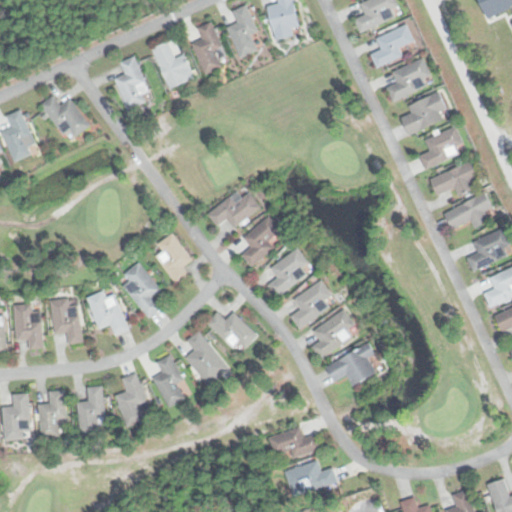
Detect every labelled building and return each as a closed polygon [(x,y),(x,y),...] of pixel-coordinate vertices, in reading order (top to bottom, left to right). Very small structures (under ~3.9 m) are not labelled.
[(276,41),(294,37),(292,28),(299,26),(294,0),(278,0),(279,3),(269,5),(276,41)] [(402,13),(395,0),(368,0),(361,4),(366,14),(355,20),(361,33),(402,13)] [(511,0),(481,0),(489,18),(511,8),(511,0)] [(238,22),(228,26),(241,57),(259,50),(252,34),(259,32),(248,4),(233,10),(238,22)] [(203,39),(193,43),(206,74),(223,67),(220,59),(227,56),(213,21),(198,27),(203,39)] [(405,57),(400,47),(415,41),(408,24),(377,37),(381,49),(372,53),(378,68),(405,57)] [(170,89),(195,78),(185,53),(176,57),(169,41),(153,48),(170,89)] [(121,62),(126,74),(115,79),(128,109),(147,101),(144,95),(151,92),(136,56),(121,62)] [(431,75),(425,58),(393,70),(398,83),(388,87),(393,100),(428,87),(424,77),(431,75)] [(409,105),(412,113),(402,117),(410,135),(450,117),(440,92),(409,105)] [(71,98),(61,105),(54,95),(42,103),(68,141),(91,126),(71,98)] [(23,109),(8,115),(12,127),(2,131),(13,160),(38,151),(23,109)] [(463,144),(457,127),(426,139),(431,151),(420,155),(426,169),(462,156),(458,146),(463,144)] [(438,195),(452,190),(455,198),(475,190),(471,181),(478,177),(472,162),(431,179),(438,195)] [(208,213),(218,226),(228,218),(235,227),(262,207),(251,192),(242,198),(237,191),(208,213)] [(493,209),(487,194),(445,211),(453,229),(472,220),(475,228),(491,222),(486,211),(493,209)] [(275,248),(269,241),(282,230),(269,216),(244,237),(252,246),(243,255),(253,266),(275,248)] [(479,253),(469,257),(474,270),(509,256),(507,249),(511,247),(505,229),(474,241),(479,253)] [(178,286),(191,278),(184,266),(192,260),(175,232),(158,243),(164,252),(159,256),(178,286)] [(271,268),(278,278),(269,285),(277,297),(315,270),(299,248),(271,268)] [(125,272),(133,284),(128,287),(147,317),(161,308),(153,296),(161,291),(142,262),(125,272)] [(511,298),(511,268),(490,277),(495,289),(485,293),(491,307),(511,298)] [(301,309),(292,315),(301,329),(332,307),(327,300),(333,296),(322,280),(294,299),(301,309)] [(101,328),(111,324),(115,335),(129,330),(113,288),(89,298),(101,328)] [(51,300),(55,333),(68,332),(69,344),(84,342),(78,297),(51,300)] [(29,349),(44,349),(43,310),(33,310),(33,303),(15,304),(16,339),(29,338),(29,349)] [(511,308),(495,316),(502,332),(511,327),(511,308)] [(314,330),(320,340),(313,345),(321,359),(354,338),(348,329),(356,325),(346,309),(314,330)] [(234,311),(227,319),(218,311),(207,322),(235,349),(241,343),(246,348),(259,335),(234,311)] [(186,357),(208,385),(230,368),(200,330),(188,340),(195,350),(186,357)] [(370,358),(376,355),(370,344),(327,366),(335,382),(347,375),(353,386),(378,374),(370,358)] [(158,361),(164,373),(154,378),(169,407),(186,398),(178,383),(184,380),(171,354),(158,361)] [(152,408),(138,372),(123,378),(128,391),(116,396),(128,427),(146,420),(142,411),(152,408)] [(101,386),(88,387),(89,401),(78,402),(81,434),(106,432),(101,386)] [(61,437),(61,428),(68,427),(66,390),(50,391),(51,403),(40,404),(42,437),(61,437)] [(5,440),(25,439),(25,430),(32,430),(30,393),(14,394),(14,406),(4,407),(5,440)] [(305,437),(302,427),(270,437),(275,455),(291,450),(294,457),(321,449),(317,433),(305,437)] [(323,471),(319,459),(285,471),(294,496),(339,481),(335,467),(323,471)] [(490,484),(497,511),(511,511),(511,495),(511,496),(506,479),(490,484)] [(454,494),(458,506),(447,510),(447,511),(476,511),(469,489),(454,494)] [(433,511),(431,504),(419,507),(416,497),(402,501),(405,511),(433,511)]
